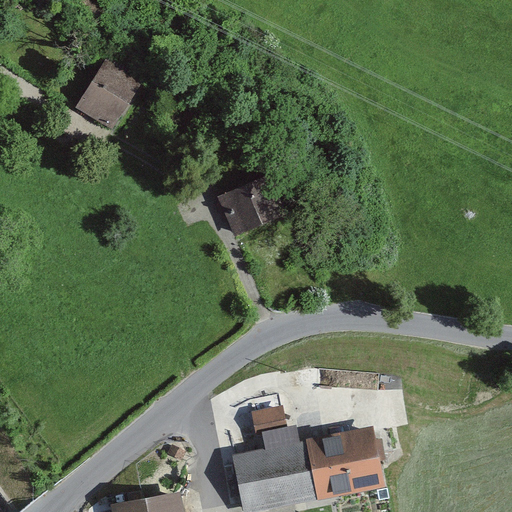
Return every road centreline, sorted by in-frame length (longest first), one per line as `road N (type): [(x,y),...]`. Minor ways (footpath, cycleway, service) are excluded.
road 1 (unclassified): [(49,511),(266,337),(299,325),(375,319),(511,339)]
road 2 (track): [(266,337),(241,261),(179,185),(5,68)]
